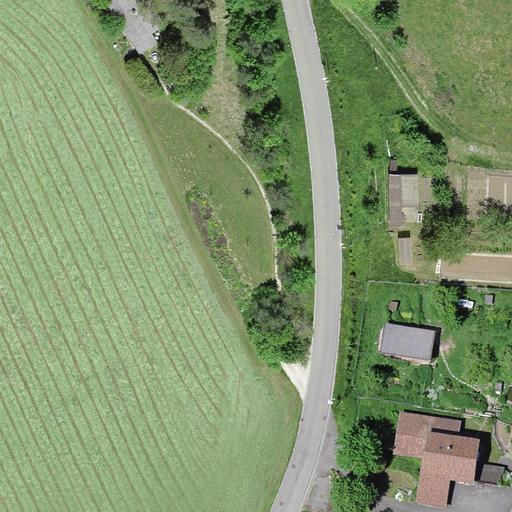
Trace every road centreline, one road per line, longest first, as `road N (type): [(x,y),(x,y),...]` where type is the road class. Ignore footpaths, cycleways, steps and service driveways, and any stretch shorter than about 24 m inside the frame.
road 1 (tertiary): [(293,0),(325,173),(327,332),(310,438),(284,511)]
road 2 (track): [(335,0),(465,148),(511,152)]
road 3 (unknown): [(418,511),(372,496),(332,450),(310,438)]
